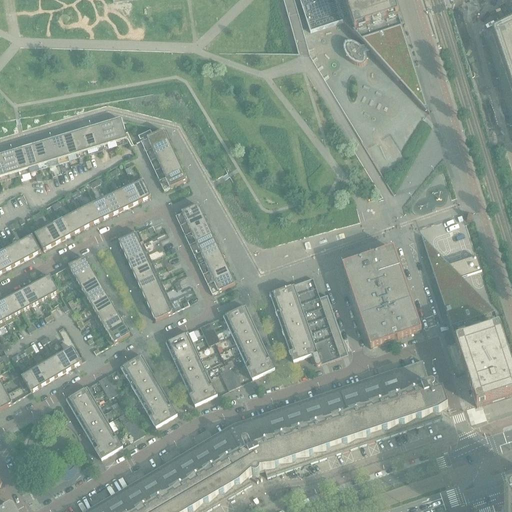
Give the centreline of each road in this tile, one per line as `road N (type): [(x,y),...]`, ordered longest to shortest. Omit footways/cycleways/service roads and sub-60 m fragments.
road 1 (residential): [(0,291),(162,210),(211,307),(0,430)]
road 2 (residential): [(48,511),(215,416),(362,367)]
road 3 (residential): [(436,345),(402,233),(327,259)]
road 4 (residential): [(511,163),(473,35),(477,14),(507,0)]
road 5 (secondary): [(468,453),(306,511)]
